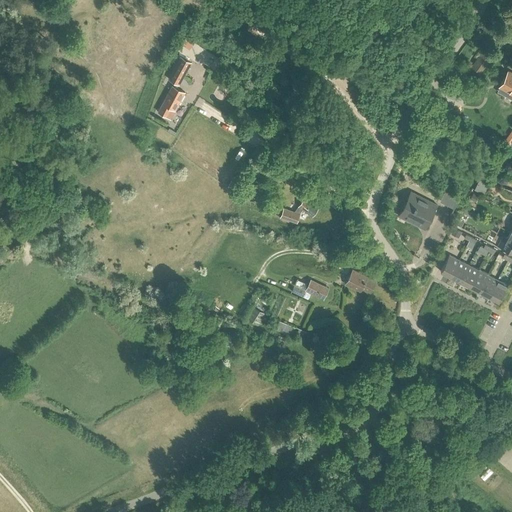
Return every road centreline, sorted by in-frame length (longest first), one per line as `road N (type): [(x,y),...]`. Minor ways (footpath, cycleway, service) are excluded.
road 1 (unclassified): [(403,324),(361,422),(114,511)]
road 2 (unclassified): [(392,152),(232,0)]
road 3 (unclassified): [(403,324),(400,275),(371,217),(392,152)]
road 4 (unclassified): [(392,152),(421,85),(484,0)]
